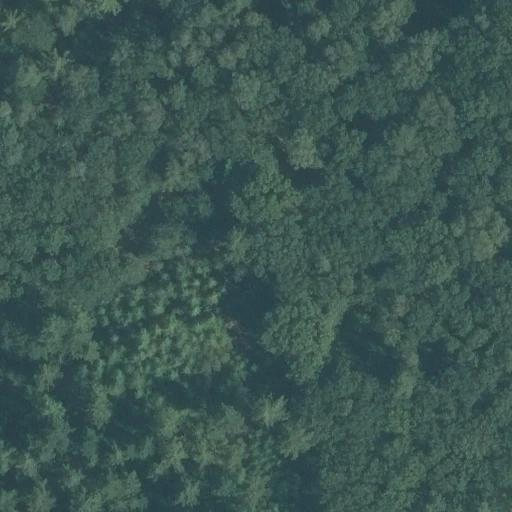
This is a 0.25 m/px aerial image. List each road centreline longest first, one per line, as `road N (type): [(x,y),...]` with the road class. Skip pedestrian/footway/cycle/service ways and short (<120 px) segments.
road 1 (track): [(0,344),(392,49),(388,0)]
road 2 (track): [(272,137),(359,511)]
